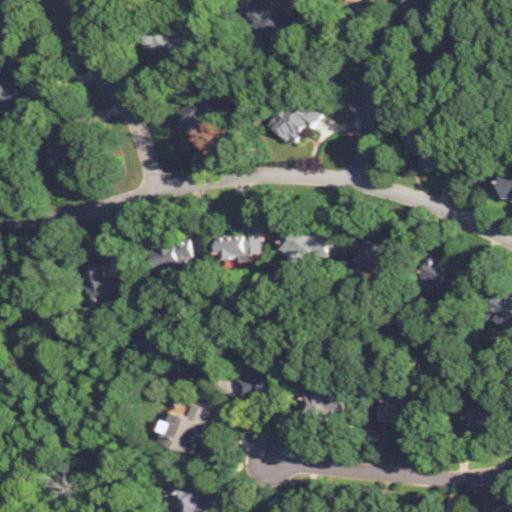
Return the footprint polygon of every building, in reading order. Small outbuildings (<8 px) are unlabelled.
[(0,43),(19,46),(25,0),(4,0),(2,21),(0,20),(0,43)] [(298,27),(292,20),(300,12),(289,0),(269,0),(250,18),(276,47),(298,27)] [(442,0),(410,0),(438,11),(442,0)] [(149,41),(162,67),(205,47),(193,21),(149,41)] [(435,78),(460,69),(448,34),(423,43),(435,78)] [(0,78),(0,120),(33,108),(25,87),(42,81),(37,65),(0,78)] [(272,126),(303,144),(325,108),(293,89),(272,126)] [(194,140),(226,129),(213,90),(181,100),(194,140)] [(421,162),(437,169),(450,136),(414,121),(403,148),(423,156),(421,162)] [(82,125),(55,129),(62,174),(89,170),(82,125)] [(265,222),(247,223),(247,233),(224,234),(226,257),(267,254),(265,222)] [(334,227),(288,225),(287,254),(333,255),(334,227)] [(163,270),(200,262),(195,241),(158,249),(163,270)] [(414,254),(367,242),(362,264),(408,276),(414,254)] [(471,271),(434,255),(426,275),(463,291),(471,271)] [(95,306),(133,300),(129,275),(109,278),(107,261),(88,264),(95,306)] [(511,313),(511,318),(511,323),(511,294),(501,291),(496,309),(511,313)] [(264,361),(265,370),(241,373),(245,398),(290,392),(285,358),(264,361)] [(350,415),(350,391),(309,390),(309,414),(350,415)] [(412,422),(411,432),(426,433),(428,404),(412,403),(413,394),(385,393),(384,420),(412,422)] [(511,419),(511,416),(505,395),(465,408),(474,432),(511,419)] [(163,442),(197,453),(212,406),(196,401),(192,413),(174,408),(163,442)] [(213,511),(219,510),(206,473),(178,483),(188,511),(213,511)]
